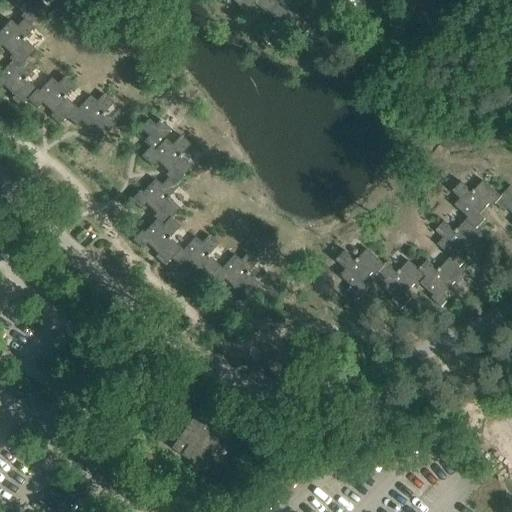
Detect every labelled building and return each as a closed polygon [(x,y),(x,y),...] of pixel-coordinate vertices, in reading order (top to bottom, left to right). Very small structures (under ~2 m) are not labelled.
[(20,17),(23,19),(30,26),(31,25),(46,8),(37,0),(0,0),(0,2),(7,9),(12,4),(23,13),(20,17)] [(268,17),(268,16),(276,7),(268,0),(234,0),(232,2),(245,14),(254,5),(268,17)] [(335,9),(336,8),(341,3),(347,7),(353,0),(326,0),(326,1),(335,9)] [(337,9),(336,8),(335,9),(326,1),(312,16),(308,12),(311,8),(307,5),(297,16),(297,17),(300,19),(290,30),(289,31),(299,41),(307,32),(321,45),(333,32),(324,23),(337,9)] [(285,15),(276,7),(268,16),(268,17),(274,22),(269,27),(281,38),(289,29),(290,30),(300,19),(297,17),(297,16),(290,9),(285,15)] [(33,28),(31,25),(30,26),(23,19),(16,26),(10,21),(0,31),(0,47),(2,46),(12,56),(10,59),(12,61),(19,67),(26,60),(35,50),(23,39),(33,28)] [(36,68),(26,60),(19,67),(12,61),(0,74),(0,89),(3,86),(14,96),(11,99),(21,108),(28,100),(37,90),(25,80),(36,68)] [(78,109),(77,107),(65,97),(75,85),(65,76),(58,84),(51,78),(39,92),(37,90),(28,100),(38,109),(42,104),(53,113),(50,116),(60,126),(67,118),(76,126),(81,121),(92,131),(89,134),(99,143),(116,124),(104,114),(114,102),(104,93),(97,101),(91,95),(78,109)] [(155,151),(165,140),(164,139),(173,130),(161,119),(156,125),(149,119),(141,128),(149,136),(144,142),(150,147),(151,146),(155,151)] [(151,146),(150,147),(142,156),(154,168),(159,162),(169,172),(166,175),(169,178),(169,177),(176,184),(193,167),(181,156),(192,145),(182,135),(173,145),(166,139),(165,140),(155,151),(151,146)] [(154,217),(157,220),(157,219),(163,225),(171,218),(171,219),(180,209),(169,198),(179,187),(176,184),(169,177),(169,178),(162,185),(156,179),(143,193),(141,190),(131,200),(141,210),(146,205),(157,214),(154,217)] [(496,204),(496,203),(502,196),(484,181),(474,192),(462,182),(453,192),(461,199),(455,205),(468,218),(466,220),(476,229),(477,228),(485,219),(480,214),(490,204),(493,206),(496,203),(496,204)] [(511,185),(502,196),(496,203),(506,212),(508,209),(511,212),(511,185)] [(166,267),(173,260),(171,259),(181,249),(170,238),(181,227),(171,219),(171,218),(163,225),(157,219),(157,220),(144,233),(142,231),(133,241),(143,250),(148,245),(158,255),(155,258),(166,267)] [(485,235),(477,228),(476,229),(466,220),(456,231),(445,221),(436,231),(444,238),(438,244),(451,257),(449,259),(439,270),(428,260),(419,269),(419,270),(426,277),(420,283),(421,284),(434,296),(432,298),(442,307),(452,297),(446,292),(456,281),(459,284),(468,274),(460,267),(469,258),(463,253),(473,242),(476,245),(485,235)] [(222,269),(220,267),(209,256),(220,245),(210,236),(202,243),(196,237),(183,251),(181,249),(171,259),(173,260),(182,268),(187,263),(197,273),(195,276),(204,284),(211,277),(220,285),(225,280),(236,290),(233,293),(243,302),(260,285),(248,274),(259,263),(249,254),(241,261),(235,255),(222,269)] [(379,272),(385,265),(368,249),(357,261),(346,250),(336,261),(346,269),(340,276),(352,286),(348,291),(358,300),(369,288),(364,283),(374,272),(377,275),(379,272)] [(419,270),(419,269),(410,260),(399,272),(388,262),(385,265),(379,272),(386,279),(380,285),(394,298),(392,300),(402,309),(411,299),(406,294),(415,284),(418,287),(421,284),(420,283),(426,277),(419,270)] [(235,433),(200,408),(172,449),(207,473),(216,460),(208,454),(217,441),(226,447),(235,433)]
